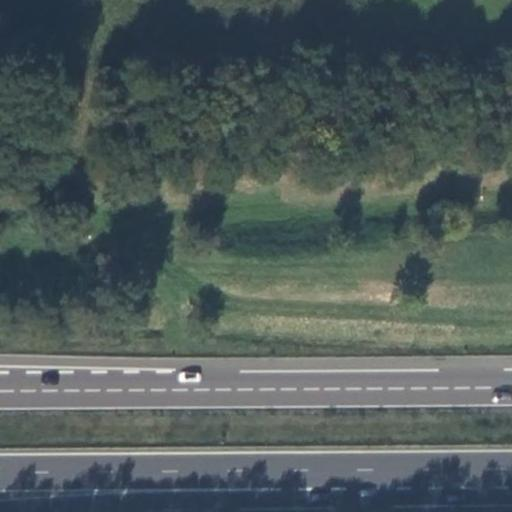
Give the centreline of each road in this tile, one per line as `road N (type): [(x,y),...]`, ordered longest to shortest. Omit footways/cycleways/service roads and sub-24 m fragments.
road 1 (trunk): [(511,387),(0,391)]
road 2 (trunk): [(0,506),(279,499),(324,469)]
road 3 (trunk): [(0,472),(324,469)]
road 4 (trunk): [(324,469),(511,467)]
